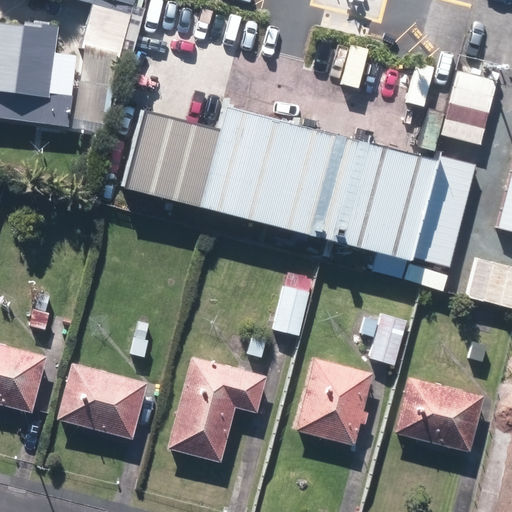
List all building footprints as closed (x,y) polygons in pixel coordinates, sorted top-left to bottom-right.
[(88,48),(124,57),(135,14),(99,5),(88,48)] [(0,117),(75,127),(79,97),(57,94),(66,26),(35,22),(34,27),(0,22),(0,117)] [(482,143),(495,81),(455,72),(441,134),(482,143)] [(212,207),(422,261),(448,161),(238,106),(212,207)] [(511,144),(491,228),(511,232),(511,144)] [(279,328),(303,334),(316,279),(292,273),(279,328)] [(32,326),(50,330),(53,313),(50,312),(53,297),(38,294),(32,326)] [(405,316),(383,310),(371,353),(394,359),(405,316)] [(133,355),(149,358),(152,340),(149,339),(152,325),(140,322),(133,355)] [(472,358),(487,362),(491,346),(477,342),(472,358)] [(0,403),(38,413),(53,357),(0,343),(0,403)] [(174,449),(226,462),(240,408),(262,413),(272,376),(198,357),(174,449)] [(301,431),(359,446),(365,422),(369,423),(372,414),(368,412),(378,373),(320,358),(301,431)] [(64,420),(137,440),(152,383),(79,363),(64,420)] [(400,433),(475,452),(489,396),(414,378),(400,433)]
